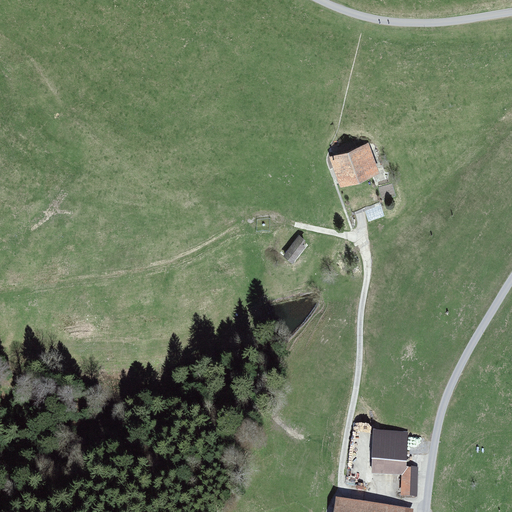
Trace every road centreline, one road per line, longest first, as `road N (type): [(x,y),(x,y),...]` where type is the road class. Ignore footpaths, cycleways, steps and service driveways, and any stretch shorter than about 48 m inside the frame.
road 1 (track): [(329,511),(340,490),(368,264),(353,235),(298,224)]
road 2 (unclassified): [(426,511),(450,385),(511,282)]
road 3 (unclassified): [(511,13),(399,22),(320,0)]
